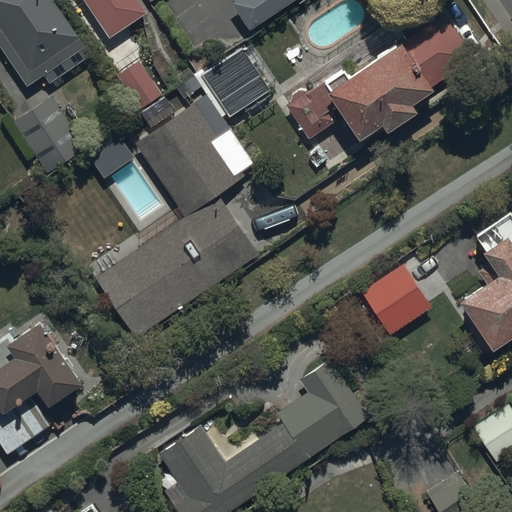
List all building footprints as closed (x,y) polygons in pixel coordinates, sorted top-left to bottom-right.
[(0,0),(0,39),(31,86),(89,47),(56,0),(0,0)] [(84,0),(112,39),(150,14),(140,0),(84,0)] [(225,0),(246,28),(289,0),(225,0)] [(445,13),(331,89),(325,81),(289,105),(312,139),(345,117),(361,140),(478,62),(445,13)] [(232,118),(272,91),(243,49),(203,76),(232,118)] [(162,93),(139,59),(117,74),(140,108),(162,93)] [(13,122),(49,176),(87,150),(51,97),(13,122)] [(137,142),(186,215),(89,279),(131,340),(260,254),(220,195),(250,175),(200,101),(137,142)] [(119,132),(89,153),(106,176),(135,156),(119,132)] [(511,213),(479,235),(491,253),(473,265),(488,287),(464,303),(498,352),(511,342),(511,213)] [(362,292),(392,336),(434,308),(405,263),(362,292)] [(0,444),(9,457),(61,421),(54,410),(87,388),(42,322),(16,340),(11,334),(0,341),(0,444)] [(371,420),(330,359),(301,378),(308,389),(280,408),(314,458),(342,439),(371,420)] [(474,425),(498,461),(511,451),(511,409),(507,402),(474,425)] [(178,511),(232,511),(306,463),(281,425),(227,462),(203,427),(160,455),(184,490),(170,499),(178,511)] [(460,470),(428,491),(442,511),(471,511),(483,505),(460,470)] [(393,511),(390,499),(364,506),(365,511),(393,511)] [(314,511),(306,500),(287,511),(314,511)] [(102,511),(96,502),(80,511),(102,511)]
